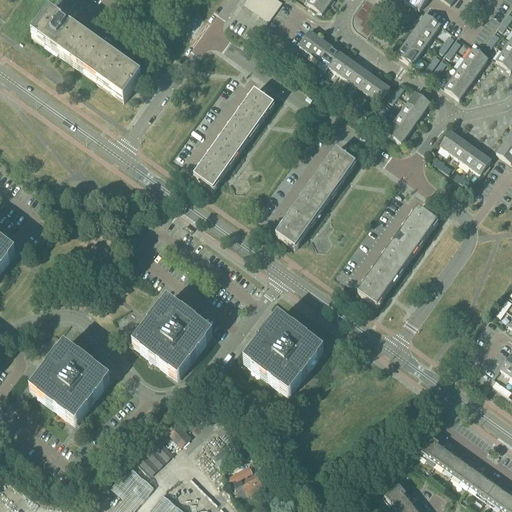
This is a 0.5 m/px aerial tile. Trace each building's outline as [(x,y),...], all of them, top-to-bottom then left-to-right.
[(60,0),(58,3),(71,13),(76,6),(80,0),(83,2),(81,0),(60,0)] [(253,0),(248,0),(243,7),(248,11),(255,1),(253,0)] [(263,0),(260,5),(265,8),(271,0),(263,0)] [(274,0),(271,0),(265,8),(270,12),(277,2),(274,0)] [(317,0),(311,0),(307,7),(310,10),(308,12),(309,13),(309,12),(314,16),(316,14),(322,18),(329,8),(317,0)] [(413,0),(409,7),(419,14),(429,0),(413,0)] [(438,0),(450,8),(456,0),(438,0)] [(255,1),(248,11),(253,14),(260,5),(255,1)] [(277,2),(270,12),(275,15),(282,6),(277,2)] [(46,19),(32,40),(34,38),(47,47),(56,53),(56,54),(97,83),(125,103),(123,105),(124,106),(132,94),(134,92),(141,81),(139,83),(138,83),(79,41),(78,40),(68,32),(69,30),(62,25),(68,17),(71,13),(58,3),(58,4),(56,7),(55,8),(50,15),(49,15),(46,19)] [(260,5),(253,14),(258,18),(265,8),(260,5)] [(265,8),(258,18),(263,21),(270,12),(265,8)] [(270,12),(263,21),(269,25),(275,15),(270,12)] [(511,19),(509,17),(503,24),(508,28),(511,21),(511,19)] [(425,18),(418,28),(433,39),(440,29),(425,18)] [(503,24),(498,32),(502,35),(508,28),(503,24)] [(418,28),(411,38),(426,49),(433,39),(418,28)] [(246,36),(246,37),(255,43),(260,37),(250,31),(246,36)] [(310,35),(299,50),(309,57),(320,42),(310,35)] [(494,37),(489,44),(493,48),(499,40),(494,37)] [(411,38),(404,48),(419,59),(426,49),(411,38)] [(449,39),(443,47),(448,50),(453,42),(449,39)] [(320,42),(309,57),(319,64),(330,49),(320,42)] [(456,44),(451,52),(455,55),(460,47),(456,44)] [(489,44),(484,52),(488,55),(493,48),(489,44)] [(511,46),(510,44),(503,54),(511,61),(511,46)] [(443,47),(438,54),(443,57),(448,50),(443,47)] [(404,48),(396,58),(412,69),(419,59),(404,48)] [(330,49),(319,64),(329,71),(340,56),(330,49)] [(451,52),(445,59),(450,62),(455,55),(451,52)] [(470,56),(466,62),(481,73),(488,63),(473,52),(472,53),(470,56)] [(511,61),(503,54),(495,65),(499,67),(497,69),(498,70),(503,73),(505,71),(511,75),(511,73),(511,61)] [(340,56),(329,71),(339,78),(350,63),(340,56)] [(435,59),(429,67),(434,70),(439,62),(435,59)] [(295,61),(292,66),(299,71),(303,66),(295,61)] [(466,62),(458,72),(473,83),(481,73),(466,62)] [(350,63),(339,78),(349,85),(360,70),(350,63)] [(442,64),(436,72),(441,75),(446,67),(442,64)] [(303,66),(299,71),(307,76),(310,72),(307,70),(303,66)] [(429,67),(424,74),(428,77),(434,70),(429,67)] [(360,70),(349,85),(359,93),(370,78),(360,70)] [(436,72),(431,79),(435,82),(441,75),(436,72)] [(458,72),(451,82),(466,93),(473,83),(458,72)] [(315,75),(312,80),(319,85),(322,80),(315,75)] [(370,78),(359,93),(369,100),(380,85),(370,78)] [(322,80),(319,85),(327,90),(330,86),(322,80)] [(451,82),(444,93),(459,103),(466,93),(451,82)] [(380,85),(369,100),(379,107),(381,103),(384,105),(388,100),(386,98),(390,92),(380,85)] [(335,89),(332,94),(339,99),(342,95),(335,89)] [(399,89),(394,97),(398,100),(404,92),(399,89)] [(254,96),(234,123),(253,137),(262,125),(265,121),(273,109),(274,109),(254,95),(254,96)] [(342,95),(339,99),(347,104),(350,100),(342,95)] [(415,96),(408,106),(423,117),(430,107),(415,96)] [(394,97),(388,104),(393,107),(398,100),(394,97)] [(355,103),(351,108),(359,113),(362,109),(355,103)] [(408,106),(401,116),(416,127),(423,117),(408,106)] [(362,109),(359,113),(367,118),(370,114),(362,109)] [(385,109),(380,116),(384,120),(389,112),(385,109)] [(380,116),(374,124),(375,124),(379,127),(384,120),(380,116)] [(401,116),(393,126),(408,137),(416,127),(401,116)] [(234,123),(214,152),(233,165),(242,153),(245,149),(253,137),(234,123)] [(393,126),(386,136),(397,144),(401,147),(408,137),(393,126)] [(451,135),(440,150),(450,158),(461,143),(451,135)] [(511,137),(510,137),(503,147),(511,152),(511,137)] [(461,143),(450,158),(460,165),(471,150),(461,143)] [(511,152),(503,147),(496,157),(511,168),(511,166),(511,152)] [(471,150),(460,165),(470,172),(481,157),(471,150)] [(194,179),(194,180),(213,194),(214,193),(216,190),(222,181),(225,178),(233,165),(214,152),(194,179)] [(331,161),(316,182),(335,195),(344,183),(346,180),(355,168),(356,167),(336,153),(336,154),(331,161)] [(481,157),(470,172),(480,179),(482,175),(485,177),(489,172),(487,170),(491,164),(481,157)] [(436,161),(433,166),(436,168),(440,171),(444,167),(436,161)] [(444,167),(440,171),(448,177),(451,172),(444,167)] [(456,175),(453,180),(460,185),(463,181),(456,175)] [(463,181),(460,185),(468,191),(471,186),(463,181)] [(316,182),(296,210),(315,224),(324,211),(326,208),(335,195),(316,182)] [(276,237),(276,238),(295,252),(296,251),(304,239),(306,236),(315,224),(296,210),(279,234),(276,238),(276,237)] [(418,212),(398,240),(417,254),(426,241),(428,238),(437,226),(438,225),(418,211),(418,212)] [(398,240),(378,268),(397,282),(406,269),(408,266),(417,254),(398,240)] [(0,274),(13,257),(0,247),(0,274)] [(358,296),(358,297),(377,311),(378,310),(377,310),(386,298),(388,294),(397,282),(378,268),(366,285),(358,296)] [(507,303),(501,310),(506,314),(511,306),(507,303)] [(167,306),(134,350),(167,375),(177,382),(210,339),(167,306)] [(501,310),(496,318),(501,321),(506,314),(501,310)] [(261,345),(245,366),(278,391),(288,399),(321,356),(278,323),(266,339),(261,345)] [(47,374),(32,395),(65,420),(75,428),(108,384),(65,352),(52,368),(55,369),(50,376),(48,374),(47,374)] [(511,358),(500,373),(510,380),(511,377),(511,358)] [(496,384),(492,389),(500,394),(503,390),(496,384)] [(503,390),(500,394),(508,400),(511,395),(503,390)] [(176,427),(167,436),(180,450),(190,441),(176,427)] [(419,455),(420,456),(453,479),(463,464),(458,461),(459,459),(453,455),(448,452),(447,450),(442,447),(436,443),(435,444),(429,440),(419,455)] [(443,445),(442,447),(447,450),(451,445),(446,442),(443,445)] [(158,444),(136,465),(149,479),(161,468),(172,458),(158,444)] [(452,446),(448,452),(453,455),(454,453),(457,450),(452,446)] [(243,449),(239,452),(245,462),(249,460),(243,449)] [(223,452),(211,461),(218,471),(231,463),(223,452)] [(463,464),(453,479),(486,503),(497,488),(492,485),(490,484),(492,482),(487,478),(482,475),(480,474),(476,470),(469,466),(468,468),(463,464)] [(479,465),(476,470),(480,474),(484,469),(479,465)] [(249,469),(227,481),(228,482),(231,487),(231,488),(253,476),(249,469)] [(485,470),(482,475),(487,478),(487,477),(490,473),(485,470)] [(122,503),(115,511),(136,511),(154,491),(129,471),(110,492),(122,503)] [(255,477),(233,489),(240,503),(263,490),(255,477)] [(388,497),(384,499),(394,511),(419,511),(417,509),(413,504),(412,503),(409,498),(404,492),(402,493),(398,488),(395,491),(388,497)] [(497,488),(486,503),(499,511),(511,511),(511,496),(509,495),(502,490),(501,492),(497,488)] [(414,494),(409,498),(412,503),(417,499),(414,494)] [(162,498),(150,511),(178,511),(174,508),(162,498)] [(419,500),(413,504),(417,509),(419,507),(422,505),(419,500)]
